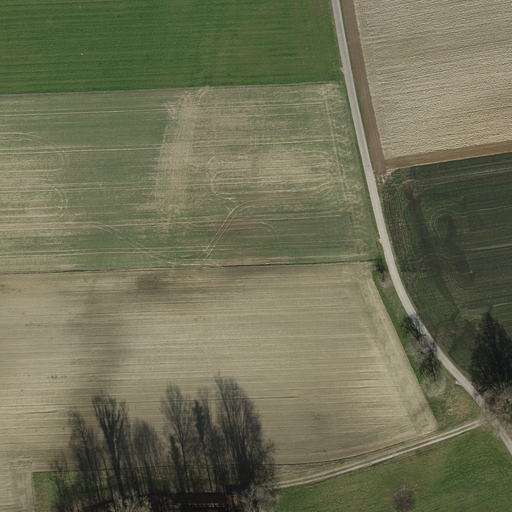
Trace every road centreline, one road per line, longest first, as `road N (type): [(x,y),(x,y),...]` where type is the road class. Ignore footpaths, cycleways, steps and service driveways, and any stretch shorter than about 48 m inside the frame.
road 1 (track): [(335,0),(401,293),(511,448)]
road 2 (track): [(77,511),(169,489),(320,477),(493,417)]
